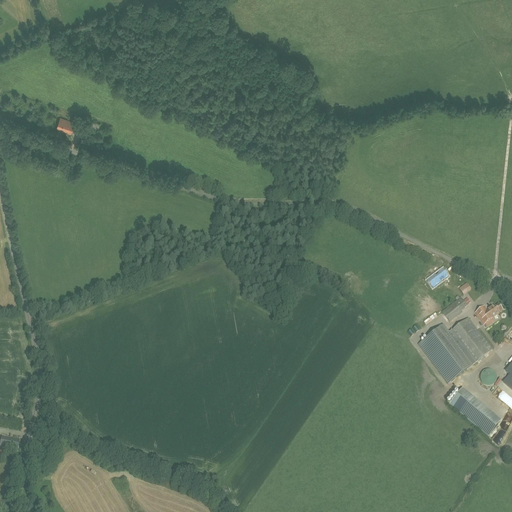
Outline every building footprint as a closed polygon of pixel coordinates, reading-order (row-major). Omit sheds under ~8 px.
[(75,123),(60,118),(56,130),(71,134),(75,123)] [(442,270),(431,279),(436,286),(441,282),(444,280),(448,277),(442,270)] [(459,289),(463,295),(471,290),(467,283),(459,289)] [(461,298),(442,312),(450,322),(462,313),(461,311),(467,307),(461,298)] [(493,318),(503,311),(499,305),(496,307),(494,305),(487,311),(484,307),(475,313),(484,325),(493,319),(493,318)] [(443,326),(418,345),(448,384),(493,350),(468,318),(448,334),(443,326)] [(482,385),(495,385),(495,370),(481,371),(482,385)] [(506,400),(510,396),(498,387),(493,394),(502,402),(505,399),(506,400)] [(453,400),(449,406),(491,439),(497,444),(498,444),(498,443),(501,443),(502,440),(505,437),(506,434),(492,434),(501,423),(501,420),(462,389),(458,395),(458,396),(453,401),(453,400)] [(19,440),(2,437),(0,445),(0,448),(17,452),(19,440)]
